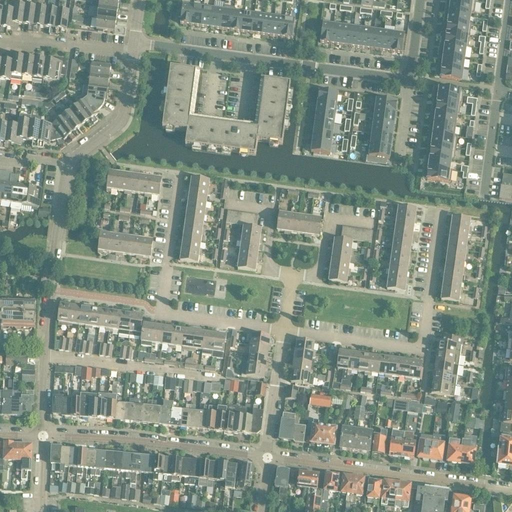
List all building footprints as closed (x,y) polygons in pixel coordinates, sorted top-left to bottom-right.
[(99,0),(98,8),(117,11),(118,3),(119,3),(120,0),(119,0),(99,0)] [(451,0),(449,11),(474,14),(475,3),(451,0)] [(181,19),(180,25),(190,27),(193,6),(183,4),(183,7),(179,6),(177,19),(181,19)] [(3,11),(0,32),(0,35),(5,36),(6,30),(11,31),(15,6),(14,12),(3,11)] [(15,6),(11,31),(16,32),(17,26),(23,27),(25,8),(15,6)] [(203,7),(193,6),(190,27),(201,28),(203,7)] [(201,28),(211,29),(214,8),(203,7),(201,28)] [(221,31),(224,10),(224,7),(224,10),(214,8),(211,29),(221,31)] [(224,7),(224,10),(221,31),(231,32),(234,9),(224,7)] [(33,34),(36,9),(25,8),(23,27),(28,27),(27,33),(33,34)] [(117,11),(98,8),(98,9),(94,8),(93,19),(97,19),(116,22),(117,14),(118,14),(118,11),(117,11)] [(44,29),(47,11),(36,9),(33,34),(38,35),(39,29),(44,29)] [(244,12),(234,11),(235,9),(234,9),(231,32),(241,34),(244,12)] [(54,37),(58,12),(47,11),(44,29),(50,30),(49,36),(54,37)] [(449,11),(448,22),(471,26),(471,25),(469,25),(470,15),(474,15),(474,14),(449,11)] [(58,12),(54,37),(59,38),(60,32),(66,32),(68,14),(58,12)] [(244,12),(241,34),(252,35),(254,14),(244,12)] [(254,14),(252,35),(262,36),(265,15),(254,14)] [(265,15),(262,36),(272,38),(275,16),(265,15)] [(275,16),(272,38),(282,39),(285,18),(275,16)] [(295,19),(285,18),(282,39),(292,40),(295,19)] [(117,22),(116,22),(97,19),(95,30),(114,33),(115,24),(116,24),(117,22)] [(448,22),(446,34),(470,37),(471,26),(448,22)] [(333,27),(323,25),(320,44),(331,45),(333,27)] [(341,47),(343,28),(333,27),(331,45),(341,47)] [(341,47),(351,48),(353,29),(343,28),(341,47)] [(351,48),(361,50),(364,31),(353,29),(351,48)] [(361,50),(371,51),(374,32),(364,31),(361,50)] [(382,52),(384,33),(374,32),(371,51),(382,52)] [(392,54),(394,35),(384,33),(382,52),(392,54)] [(446,34),(445,45),(469,48),(470,37),(446,34)] [(392,54),(402,55),(405,36),(394,35),(392,54)] [(445,45),(443,56),(465,59),(466,49),(468,49),(469,48),(445,45)] [(0,80),(10,82),(10,81),(11,76),(13,57),(8,56),(7,62),(2,62),(0,75),(0,80)] [(443,56),(442,68),(463,71),(465,59),(443,56)] [(13,57),(11,76),(10,81),(21,82),(22,78),(24,57),(22,57),(22,58),(13,57)] [(33,79),(35,60),(27,59),(27,58),(24,57),(22,78),(33,79)] [(43,80),(46,60),(43,60),(43,61),(35,60),(33,79),(34,80),(36,81),(39,82),(41,81),(42,80),(43,80)] [(46,60),(43,80),(60,83),(61,77),(65,77),(65,79),(66,79),(68,61),(59,60),(60,60),(59,63),(48,62),(48,61),(46,60)] [(70,74),(75,75),(75,74),(77,74),(78,62),(72,61),(70,74)] [(90,66),(89,73),(91,73),(90,77),(109,79),(110,80),(110,77),(109,77),(110,68),(92,66),(92,67),(90,66)] [(442,68),(440,79),(462,82),(463,71),(442,68)] [(257,142),(282,146),(290,86),(290,85),(265,82),(258,131),(190,122),(196,72),(170,69),(170,71),(162,130),(187,133),(185,147),(255,157),(257,142)] [(90,77),(89,88),(109,91),(109,88),(107,88),(109,79),(90,77)] [(82,97),(100,107),(102,108),(104,106),(105,101),(106,101),(107,93),(108,93),(109,91),(89,88),(85,88),(84,91),(83,94),(82,97)] [(439,90),(437,102),(461,105),(462,105),(463,93),(439,90)] [(318,102),(337,105),(338,95),(319,92),(318,102)] [(78,101),(76,103),(93,126),(97,122),(94,117),(98,114),(98,113),(101,110),(102,108),(100,107),(82,97),(80,99),(78,101)] [(376,100),(375,112),(396,115),(397,103),(376,100)] [(335,115),(337,105),(318,102),(316,113),(335,115)] [(437,102),(436,113),(459,116),(461,105),(437,102)] [(33,103),(32,108),(38,109),(42,111),(43,104),(39,104),(33,103)] [(78,107),(70,113),(80,127),(85,124),(89,129),(93,126),(76,103),(76,104),(78,107)] [(375,112),(373,123),(369,122),(369,123),(394,126),(396,115),(375,112)] [(70,113),(61,119),(75,139),(80,135),(77,130),(80,127),(70,113)] [(315,123),(334,125),(335,115),(316,113),(315,123)] [(457,116),(459,116),(436,113),(435,124),(455,127),(457,116)] [(18,128),(16,146),(21,147),(22,141),(27,141),(30,123),(31,117),(20,115),(19,121),(18,128)] [(30,123),(27,141),(33,142),(32,148),(37,149),(41,124),(42,119),(31,117),(30,123)] [(61,119),(52,126),(56,141),(63,139),(64,140),(68,137),(72,142),(75,139),(61,119)] [(314,133),(333,136),(334,125),(315,123),(314,133)] [(392,138),(394,126),(369,123),(367,134),(392,138)] [(41,124),(37,149),(43,150),(44,144),(49,144),(49,143),(56,141),(52,126),(41,124)] [(435,124),(433,136),(457,139),(457,138),(454,138),(455,127),(435,124)] [(8,126),(4,151),(10,152),(11,146),(16,146),(18,128),(8,126)] [(312,143),(331,146),(333,136),(314,133),(312,143)] [(368,145),(368,146),(391,149),(392,138),(367,134),(367,135),(372,135),(370,146),(368,145)] [(432,147),(456,150),(457,139),(433,136),(432,147)] [(311,154),(330,156),(331,146),(312,143),(311,154)] [(387,160),(389,161),(391,149),(368,146),(366,157),(381,159),(387,160)] [(432,147),(430,158),(454,161),(456,150),(432,147)] [(430,158),(429,169),(452,172),(449,172),(451,161),(454,162),(454,161),(430,158)] [(427,181),(450,184),(452,172),(429,169),(427,181)] [(117,193),(120,175),(109,173),(107,191),(117,193)] [(127,194),(130,176),(120,175),(117,193),(127,194)] [(11,204),(15,177),(10,176),(8,186),(3,185),(0,203),(11,204)] [(138,196),(140,178),(130,176),(127,194),(138,196)] [(22,208),(24,188),(18,187),(19,177),(15,177),(11,204),(10,210),(21,211),(22,208)] [(148,197),(151,179),(140,178),(138,196),(148,197)] [(151,179),(148,197),(158,199),(161,181),(151,179)] [(189,191),(208,193),(209,183),(191,181),(189,191)] [(511,188),(502,187),(501,187),(500,193),(511,195),(511,188)] [(24,188),(22,208),(37,210),(38,208),(41,191),(24,188)] [(206,204),(208,193),(189,191),(188,201),(206,204)] [(511,202),(511,200),(511,195),(500,193),(499,200),(500,200),(511,202)] [(205,214),(206,204),(188,201),(187,211),(205,214)] [(39,211),(38,218),(39,218),(48,219),(49,209),(43,209),(43,211),(40,211),(39,211)] [(396,219),(414,222),(416,212),(398,209),(396,219)] [(203,224),(205,214),(187,211),(185,222),(203,224)] [(287,234),(290,216),(279,215),(277,233),(287,234)] [(298,236),(300,218),(290,216),(287,234),(298,236)] [(308,237),(310,219),(300,218),(298,236),(308,237)] [(310,219),(308,237),(318,239),(321,221),(310,219)] [(413,232),(414,222),(396,219),(395,230),(413,232)] [(451,230),(469,232),(470,222),(453,220),(451,230)] [(202,234),(203,224),(185,222),(184,232),(202,234)] [(236,235),(235,239),(240,239),(241,239),(259,242),(261,231),(243,229),(242,236),(236,235)] [(412,242),(413,232),(395,230),(394,240),(412,242)] [(467,243),(469,232),(451,230),(450,240),(467,243)] [(201,244),(202,234),(184,232),(182,242),(201,244)] [(108,254),(111,236),(101,235),(98,253),(108,254)] [(119,256),(121,238),(111,236),(108,254),(119,256)] [(129,257),(132,239),(121,238),(119,256),(129,257)] [(139,259),(142,241),(132,239),(129,257),(139,259)] [(241,239),(240,250),(258,252),(259,242),(241,239)] [(410,253),(412,242),(394,240),(392,250),(410,253)] [(466,253),(467,243),(450,240),(448,250),(466,253)] [(142,241),(139,259),(150,260),(152,242),(142,241)] [(333,252),(351,254),(352,244),(334,241),(333,252)] [(199,255),(201,244),(182,242),(181,252),(199,255)] [(240,250),(238,260),(256,263),(258,252),(240,250)] [(409,263),(410,253),(392,250),(391,261),(409,263)] [(465,263),(466,253),(448,250),(447,261),(465,263)] [(198,265),(199,255),(181,252),(180,262),(198,265)] [(349,265),(351,254),(333,252),(332,262),(349,265)] [(238,260),(237,271),(255,273),(256,263),(238,260)] [(408,273),(409,263),(391,261),(390,271),(408,273)] [(463,273),(465,263),(447,261),(445,271),(463,273)] [(348,275),(349,265),(332,262),(330,273),(348,275)] [(33,278),(41,279),(43,271),(35,270),(33,278)] [(406,284),(408,273),(390,271),(388,281),(406,284)] [(462,283),(463,273),(445,271),(444,281),(462,283)] [(346,286),(348,275),(330,273),(329,283),(346,286)] [(405,294),(406,284),(388,281),(387,291),(405,294)] [(460,294),(462,283),(444,281),(443,291),(460,294)] [(459,304),(460,294),(443,291),(441,301),(459,304)] [(13,330),(14,300),(3,299),(1,331),(9,332),(10,330),(13,330)] [(24,332),(25,300),(14,300),(13,330),(14,330),(16,332),(24,332)] [(25,300),(24,332),(30,332),(31,331),(35,331),(35,327),(36,303),(34,300),(25,300)] [(68,325),(71,307),(61,306),(58,323),(68,325)] [(79,326),(81,309),(71,307),(68,325),(79,326)] [(81,309),(79,326),(85,327),(85,330),(88,330),(89,328),(91,310),(81,309)] [(99,329),(102,312),(91,310),(89,328),(99,329)] [(102,312),(99,329),(105,330),(105,332),(109,333),(109,331),(112,313),(102,312)] [(119,332),(122,315),(112,313),(109,331),(119,332)] [(129,338),(132,316),(122,315),(119,332),(119,336),(129,338)] [(132,316),(129,338),(139,339),(142,318),(132,316)] [(141,343),(141,347),(151,349),(152,347),(152,345),(154,327),(144,326),(141,343)] [(154,327),(152,345),(152,347),(155,347),(156,345),(162,346),(164,328),(154,327)] [(164,328),(162,346),(172,348),(174,330),(164,328)] [(185,331),(182,349),(192,351),(195,330),(192,329),(189,329),(185,330),(185,331)] [(174,330),(172,348),(182,349),(185,331),(174,330)] [(195,330),(192,351),(202,352),(203,352),(205,334),(205,333),(202,331),(199,330),(195,330)] [(202,352),(202,356),(212,357),(215,336),(205,334),(203,352),(202,352)] [(212,357),(211,359),(212,359),(222,361),(223,355),(226,337),(215,336),(212,357)] [(249,343),(248,346),(251,347),(269,349),(270,339),(252,336),(251,343),(249,343)] [(439,344),(437,354),(460,357),(461,348),(462,348),(463,341),(442,338),(441,344),(439,344)] [(66,341),(64,353),(71,354),(73,342),(66,341)] [(295,353),(313,355),(315,345),(297,342),(295,353)] [(87,344),(85,355),(91,356),(93,345),(87,344)] [(267,360),(269,349),(251,347),(249,357),(267,360)] [(126,361),(127,350),(121,349),(119,360),(126,361)] [(312,366),(313,355),(295,353),(294,363),(312,366)] [(348,372),(350,354),(340,353),(337,370),(343,371),(342,381),(346,382),(348,372)] [(358,373),(361,356),(350,354),(348,372),(358,373)] [(437,354),(436,364),(454,367),(458,368),(460,357),(437,354)] [(368,375),(371,357),(361,356),(358,373),(368,375)] [(14,365),(14,358),(6,357),(6,368),(14,368),(14,365)] [(266,370),(267,360),(249,357),(248,368),(266,370)] [(378,376),(381,359),(371,357),(368,375),(378,376)] [(389,378),(391,360),(381,359),(378,376),(389,378)] [(399,379),(401,362),(391,360),(389,378),(399,379)] [(401,362),(399,379),(405,380),(405,382),(408,383),(409,381),(412,363),(401,362)] [(294,363),(292,374),(316,377),(316,376),(310,376),(312,366),(294,363)] [(412,363),(409,381),(408,383),(412,383),(412,381),(419,382),(422,365),(412,363)] [(436,364),(435,375),(452,377),(457,378),(458,368),(454,367),(436,364)] [(22,384),(34,384),(34,373),(35,367),(23,367),(23,372),(22,384)] [(243,367),(242,377),(246,378),(264,380),(266,370),(248,368),(243,367)] [(91,379),(91,371),(83,370),(82,377),(82,382),(91,383),(91,379)] [(91,379),(100,380),(101,371),(91,371),(91,379)] [(291,384),(309,387),(313,387),(314,381),(315,381),(316,377),(292,374),(291,384)] [(435,375),(433,385),(456,388),(457,378),(452,377),(435,375)] [(163,379),(154,378),(153,386),(153,392),(162,393),(163,387),(162,386),(163,379)] [(175,393),(175,389),(176,381),(166,380),(165,392),(175,393)] [(12,395),(11,419),(21,419),(21,417),(22,394),(18,394),(18,382),(13,382),(12,395)] [(192,393),(193,383),(184,382),(183,395),(192,395),(192,393)] [(192,393),(201,394),(202,384),(193,383),(192,393)] [(210,393),(211,393),(220,394),(220,387),(221,385),(211,383),(211,386),(210,393)] [(238,388),(239,384),(230,383),(229,392),(238,393),(238,390),(238,388)] [(257,387),(256,393),(255,398),(265,399),(266,387),(257,385),(257,387)] [(432,395),(449,398),(454,399),(456,388),(433,385),(432,395)] [(116,397),(115,423),(124,424),(125,406),(120,406),(121,399),(122,400),(123,388),(122,388),(117,388),(117,389),(116,397)] [(287,388),(285,398),(285,401),(297,402),(299,390),(287,388)] [(22,394),(21,417),(28,417),(31,415),(31,408),(33,408),(34,393),(22,392),(22,394)] [(54,399),(53,416),(62,417),(63,394),(58,393),(58,399),(54,399)] [(62,417),(62,418),(71,419),(72,401),(67,400),(67,394),(63,394),(62,417)] [(3,395),(2,418),(11,419),(12,395),(8,395),(3,395)] [(72,401),(71,419),(80,420),(81,395),(76,395),(76,401),(72,401)] [(81,395),(80,420),(88,421),(90,396),(81,395)] [(90,396),(88,421),(97,422),(99,397),(98,397),(90,396)] [(99,397),(97,422),(106,423),(107,396),(99,396),(98,397),(99,397)] [(107,396),(106,423),(115,423),(116,397),(107,396)] [(317,409),(319,397),(310,396),(309,408),(317,409)] [(319,397),(317,409),(331,410),(332,399),(319,397)] [(349,411),(351,398),(344,397),(342,410),(349,411)] [(125,406),(124,424),(132,425),(134,401),(129,400),(129,406),(125,406)] [(134,401),(132,425),(141,426),(143,408),(139,407),(139,401),(134,401)] [(143,408),(141,426),(150,427),(152,403),(147,402),(147,408),(143,408)] [(152,403),(150,427),(160,428),(161,410),(156,409),(157,403),(152,403)] [(161,410),(160,428),(171,429),(173,405),(164,404),(163,410),(161,410)] [(173,405),(171,429),(180,430),(181,412),(177,411),(178,405),(173,405)] [(416,405),(415,415),(422,416),(423,406),(418,406),(416,405)] [(449,423),(457,424),(460,406),(451,405),(450,410),(449,423)] [(181,412),(180,430),(189,431),(191,407),(186,406),(185,412),(181,412)] [(191,407),(189,431),(198,432),(199,414),(195,413),(196,407),(191,407)] [(199,414),(198,432),(206,432),(209,409),(209,408),(204,407),(204,409),(204,414),(199,414)] [(437,408),(436,414),(445,415),(446,408),(438,407),(437,407),(437,408)] [(209,409),(206,432),(215,433),(217,416),(217,409),(209,408),(209,409)] [(227,411),(224,434),(233,435),(236,409),(227,408),(227,410),(227,411)] [(252,420),(251,436),(255,436),(260,434),(262,415),(260,415),(260,409),(253,408),(253,411),(253,414),(252,420)] [(217,416),(215,433),(224,434),(227,411),(227,410),(217,409),(217,416)] [(236,409),(233,435),(242,436),(245,410),(236,409)] [(245,410),(242,436),(251,437),(251,436),(252,420),(253,414),(253,411),(245,410)] [(502,425),(501,429),(501,434),(511,435),(511,432),(505,431),(504,430),(506,429),(511,429),(511,426),(511,415),(505,414),(504,425),(502,425)] [(291,443),(295,417),(283,415),(279,441),(291,443)] [(295,417),(291,443),(295,443),(294,444),(302,446),(305,430),(298,429),(300,417),(295,417)] [(322,446),(325,429),(318,428),(319,422),(313,421),(310,445),(315,446),(316,447),(320,448),(321,446),(322,446)] [(325,429),(322,446),(324,447),(324,448),(327,449),(329,447),(334,448),(337,424),(332,424),(331,430),(325,429)] [(354,453),(357,432),(342,430),(340,451),(354,453)] [(357,432),(354,453),(369,455),(372,434),(357,432)] [(387,433),(381,432),(381,437),(374,436),(374,440),(372,455),(384,457),(387,433)] [(391,441),(389,458),(401,459),(404,435),(392,433),(391,441)] [(404,435),(401,459),(413,461),(416,439),(413,438),(413,436),(404,435)] [(432,445),(430,462),(431,462),(431,464),(435,464),(436,463),(442,464),(444,445),(445,438),(433,436),(433,438),(432,445)] [(502,438),(500,452),(508,453),(508,455),(511,455),(511,442),(511,443),(511,442),(511,437),(502,436),(502,438)] [(420,441),(418,460),(424,461),(423,463),(428,463),(428,462),(430,462),(432,445),(433,438),(421,437),(420,441)] [(463,446),(460,466),(467,467),(466,468),(471,469),(471,467),(473,468),(476,446),(477,440),(464,438),(463,444),(463,446)] [(13,463),(13,445),(4,444),(3,472),(2,484),(8,484),(8,472),(8,463),(13,463)] [(453,465),(460,466),(463,446),(455,445),(450,444),(448,464),(453,465)] [(22,473),(22,447),(20,446),(19,445),(14,445),(13,445),(13,463),(18,463),(17,473),(22,473)] [(22,447),(22,473),(22,482),(28,482),(28,473),(28,470),(31,470),(31,464),(32,464),(32,448),(31,447),(22,447)] [(52,448),(51,466),(55,466),(55,473),(59,474),(62,450),(61,450),(61,449),(52,448)] [(62,450),(59,474),(64,474),(65,468),(69,468),(71,451),(62,450)] [(71,451),(69,468),(73,469),(73,475),(77,476),(79,452),(71,451)] [(79,452),(77,476),(82,476),(82,470),(87,470),(88,453),(79,452)] [(508,453),(500,452),(499,452),(498,467),(511,468),(511,455),(508,455),(508,453)] [(88,453),(87,470),(91,471),(90,477),(95,477),(98,454),(88,453)] [(98,454),(95,477),(100,478),(100,472),(105,472),(106,455),(98,454)] [(106,455),(105,472),(108,473),(108,479),(113,479),(115,456),(106,455)] [(115,456),(113,479),(118,479),(118,473),(122,474),(124,456),(115,456)] [(124,456),(122,474),(126,474),(126,480),(130,481),(133,457),(124,456)] [(130,481),(130,485),(135,485),(136,481),(136,475),(141,475),(142,458),(133,457),(130,481)] [(142,458),(141,475),(150,476),(149,483),(149,486),(153,486),(153,483),(156,460),(142,458)] [(156,460),(153,483),(158,483),(162,484),(163,478),(164,461),(156,460)] [(163,478),(162,484),(167,484),(171,485),(171,483),(174,462),(164,461),(163,478)] [(174,462),(171,483),(180,484),(180,479),(181,479),(182,462),(174,462)] [(182,462),(181,479),(185,480),(184,486),(189,487),(191,463),(182,462)] [(191,463),(189,487),(194,487),(194,481),(199,481),(200,464),(191,463)] [(199,481),(198,487),(202,488),(207,488),(209,465),(200,464),(199,481)] [(209,465),(207,488),(212,489),(212,482),(217,483),(218,466),(209,465)] [(218,466),(217,483),(221,483),(220,490),(220,492),(225,492),(225,490),(227,467),(218,466)] [(237,468),(236,479),(240,480),(240,481),(238,481),(237,490),(244,491),(244,485),(251,485),(253,467),(242,466),(241,468),(237,468)] [(227,467),(225,490),(230,491),(234,491),(236,479),(237,468),(227,467)] [(290,472),(278,470),(275,489),(280,490),(279,502),(286,502),(290,472)] [(319,476),(300,474),(297,489),(305,490),(303,500),(308,500),(306,511),(320,511),(323,492),(317,491),(319,476)] [(326,475),(322,508),(321,511),(326,511),(326,509),(327,502),(328,503),(329,492),(337,493),(339,477),(326,475)] [(351,505),(354,479),(344,477),(342,494),(348,495),(347,504),(345,511),(350,511),(351,506),(350,506),(350,505),(351,505)] [(354,479),(351,505),(356,506),(357,496),(362,497),(365,480),(354,479)] [(371,481),(371,482),(369,482),(367,500),(375,500),(374,508),(379,508),(382,484),(376,483),(377,482),(371,481)] [(395,508),(395,507),(398,485),(385,483),(382,507),(395,508)] [(66,494),(75,495),(76,486),(67,485),(67,487),(66,494)] [(398,485),(395,507),(403,509),(408,510),(411,486),(398,485)] [(75,495),(84,496),(85,487),(76,486),(75,495)] [(121,502),(128,502),(129,491),(129,487),(123,487),(121,502)] [(112,490),(110,500),(120,501),(121,491),(121,489),(112,488),(112,490)] [(418,490),(416,504),(423,505),(422,511),(444,511),(446,511),(449,493),(439,491),(439,490),(433,489),(433,490),(425,489),(425,491),(418,490)] [(103,490),(101,498),(109,499),(111,491),(103,490)] [(129,491),(128,502),(139,503),(140,492),(129,491)] [(160,500),(160,507),(168,508),(170,495),(170,493),(162,491),(160,500)] [(142,505),(150,506),(152,494),(144,493),(142,505)] [(170,495),(168,508),(177,509),(179,496),(170,495)] [(188,502),(187,510),(195,511),(196,503),(197,498),(188,497),(188,502)] [(468,511),(470,502),(471,499),(461,498),(461,500),(455,500),(454,504),(451,504),(450,509),(453,510),(453,511),(454,511),(453,511),(468,511)] [(195,511),(199,511),(204,511),(205,504),(196,502),(196,503),(195,511)]
